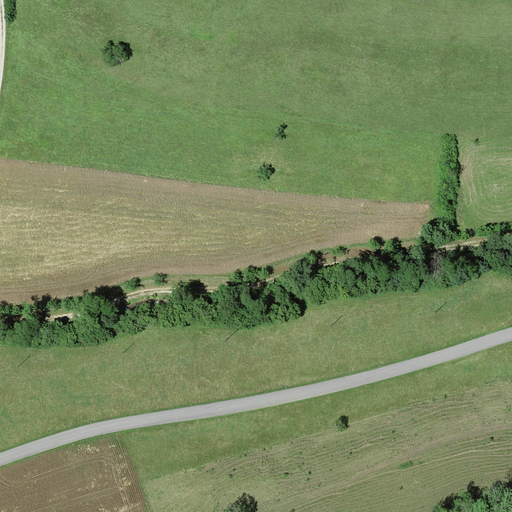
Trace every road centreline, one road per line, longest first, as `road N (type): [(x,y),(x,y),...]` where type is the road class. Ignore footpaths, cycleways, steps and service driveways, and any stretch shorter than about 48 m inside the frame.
road 1 (tertiary): [(511,335),(333,386),(74,435),(0,460)]
road 2 (track): [(0,320),(76,313),(142,291),(249,286),(353,258),(511,237)]
